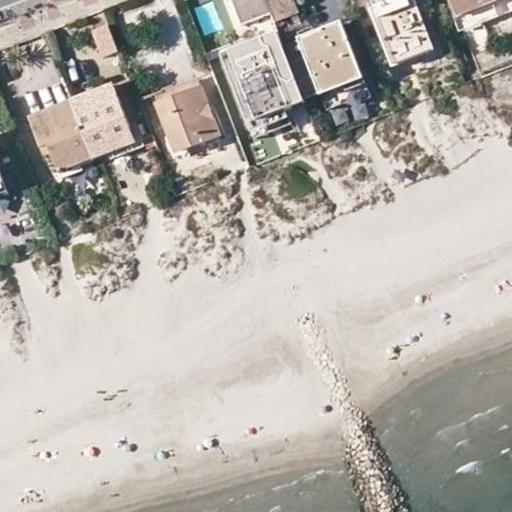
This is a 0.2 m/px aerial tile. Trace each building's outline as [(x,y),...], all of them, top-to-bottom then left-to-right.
[(267,0),(232,0),(243,25),(273,14),(267,0)] [(296,0),(267,0),(273,14),(276,23),(301,13),(296,0)] [(373,0),(376,7),(371,9),(394,68),(432,53),(410,0),(373,0)] [(416,0),(410,0),(432,53),(436,51),(416,0)] [(511,0),(456,0),(464,18),(470,32),(511,14),(511,0)] [(301,42),(286,48),(306,100),(322,94),(362,78),(360,73),(341,24),(314,34),(313,30),(299,35),(301,42)] [(97,33),(107,58),(121,53),(111,27),(97,33)] [(286,48),(280,32),(222,56),(250,124),(307,102),(306,100),(286,48)] [(362,78),(322,94),(327,109),(349,101),(350,104),(374,94),(365,71),(360,73),(362,78)] [(188,153),(224,139),(202,83),(179,92),(178,90),(159,97),(182,155),(188,153)] [(79,102),(101,159),(141,143),(119,87),(79,102)] [(36,118),(48,150),(55,148),(64,173),(101,159),(79,102),(36,118)] [(290,109),(250,124),(253,131),(292,115),(290,109)] [(144,141),(148,151),(160,146),(157,136),(144,141)] [(178,157),(172,141),(167,143),(175,164),(190,157),(188,153),(182,155),(178,157)] [(0,190),(8,187),(0,166),(0,190)] [(0,190),(0,200),(12,196),(8,187),(0,190)]
